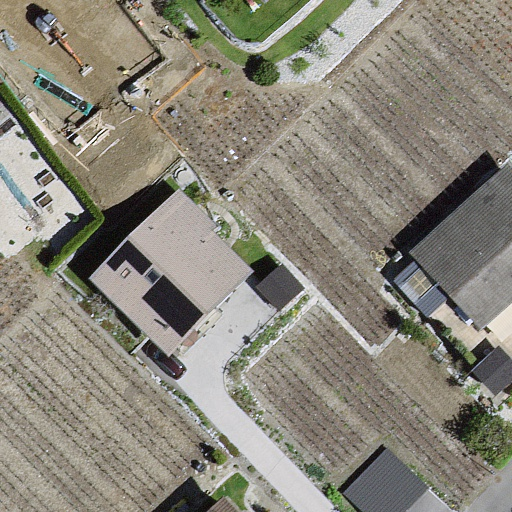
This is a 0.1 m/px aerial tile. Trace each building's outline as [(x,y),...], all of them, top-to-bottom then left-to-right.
[(511,168),(414,254),(476,325),(511,293),(511,168)] [(177,192),(91,277),(165,353),(252,268),(177,192)] [(281,263),(256,287),(279,310),(303,286),(281,263)] [(511,359),(498,346),(473,371),(495,393),(511,377),(511,359)] [(387,448),(343,493),(362,511),(402,511),(427,487),(387,448)] [(234,511),(224,500),(210,511),(234,511)]
